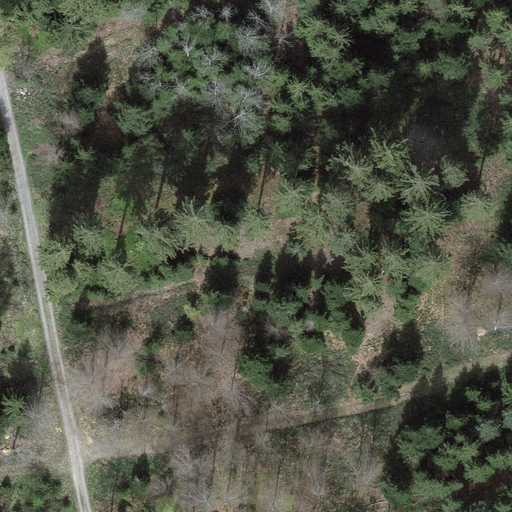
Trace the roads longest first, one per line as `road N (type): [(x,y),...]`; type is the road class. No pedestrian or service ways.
road 1 (track): [(511,340),(77,462)]
road 2 (track): [(87,511),(0,81)]
